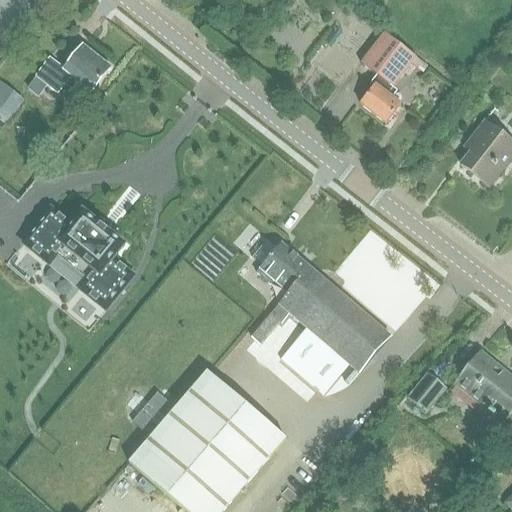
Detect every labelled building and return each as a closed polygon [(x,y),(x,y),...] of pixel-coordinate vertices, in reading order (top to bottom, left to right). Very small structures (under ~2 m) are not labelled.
[(412,65),(416,60),(386,36),(361,68),(377,80),(371,87),(374,90),(361,106),(386,126),(401,107),(392,100),(397,94),(393,90),(412,65)] [(50,60),(36,80),(58,96),(72,79),(79,84),(72,94),(84,104),(92,94),(111,70),(83,48),(65,72),(50,60)] [(416,60),(412,65),(423,73),(427,68),(416,60)] [(0,116),(8,122),(23,103),(4,88),(0,92),(0,116)] [(490,190),(511,161),(511,145),(484,124),(468,145),(474,150),(461,167),(490,190)] [(51,210),(23,245),(45,263),(53,252),(93,284),(84,295),(106,313),(134,278),(114,262),(125,248),(109,235),(113,231),(101,222),(98,226),(83,213),(72,227),(51,210)] [(233,220),(225,230),(218,225),(208,238),(238,263),(244,256),(237,250),(250,234),(233,220)] [(282,246),(277,251),(267,242),(252,259),(263,268),(257,275),(271,286),(274,282),(290,295),(280,307),(308,330),(282,361),(326,397),(351,366),(360,374),(391,337),(282,246)] [(271,317),(253,339),(261,346),(279,324),(271,317)] [(506,428),(511,420),(511,377),(481,354),(455,388),(506,428)] [(221,376),(217,381),(209,375),(132,467),(184,511),(228,511),(288,441),(231,393),(235,389),(221,376)] [(428,416),(448,390),(429,375),(409,401),(428,416)] [(157,394),(133,424),(153,439),(176,409),(157,394)]
